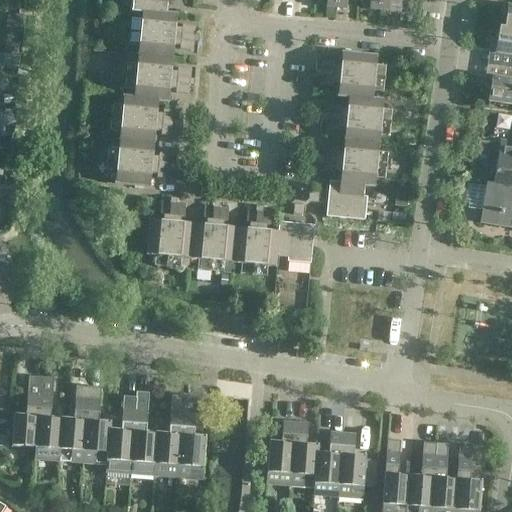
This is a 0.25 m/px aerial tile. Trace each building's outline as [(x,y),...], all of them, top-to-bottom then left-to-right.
[(165,15),(166,14),(166,0),(131,0),(131,13),(141,14),(141,13),(165,15)] [(326,0),(326,8),(336,8),(336,0),(326,0)] [(346,0),(336,0),(336,8),(346,9),(346,0)] [(369,0),(369,10),(379,10),(379,0),(369,0)] [(379,0),(379,10),(389,11),(389,0),(394,0),(402,0),(401,0),(379,0)] [(503,31),(511,32),(511,6),(502,5),(500,18),(505,19),(503,28),(503,31)] [(166,14),(165,15),(141,13),(141,14),(137,55),(172,59),(176,15),(166,14)] [(9,14),(8,30),(21,31),(22,15),(9,14)] [(193,36),(194,27),(181,26),(180,35),(193,36)] [(511,69),(511,32),(503,31),(503,28),(498,28),(496,41),(491,40),(489,53),(508,56),(506,68),(511,69)] [(191,51),(192,45),(192,42),(179,41),(179,50),(191,51)] [(5,45),(4,53),(16,55),(17,47),(5,45)] [(347,99),(347,97),(372,100),(372,99),(376,56),(341,52),(337,98),(347,99)] [(133,99),(157,102),(157,103),(167,104),(172,59),(137,55),(133,98),(133,99)] [(5,56),(4,63),(8,68),(14,69),(16,58),(5,56)] [(333,72),(334,66),(334,63),(321,62),(320,71),(333,72)] [(511,69),(506,68),(505,79),(486,76),(484,89),(489,90),(487,102),(511,105),(511,69)] [(189,80),(190,71),(177,69),(176,78),(189,80)] [(332,87),(333,78),(320,77),(319,86),(332,87)] [(8,79),(8,88),(16,88),(17,79),(8,79)] [(187,95),(188,87),(188,86),(175,85),(174,94),(187,95)] [(14,103),(13,94),(2,96),(4,104),(14,103)] [(157,103),(157,102),(133,99),(133,98),(122,97),(118,141),(153,144),(157,103)] [(372,100),(347,97),(347,99),(343,141),(378,144),(383,100),(372,99),(372,100)] [(339,116),(340,110),(340,107),(327,106),(326,115),(339,116)] [(9,110),(0,113),(0,121),(2,127),(14,123),(9,110)] [(174,122),(175,113),(162,111),(161,121),(174,122)] [(338,131),(339,122),(326,121),(325,130),(338,131)] [(173,137),(173,130),(174,128),(161,127),(160,136),(173,137)] [(479,140),(476,160),(488,161),(491,142),(479,140)] [(114,185),(123,186),(149,188),(153,144),(118,141),(114,185)] [(339,183),(339,184),(364,186),(364,187),(374,188),(378,144),(343,141),(339,183)] [(493,185),(511,188),(511,146),(499,144),(493,185)] [(335,159),(336,153),(336,150),(323,149),(322,158),(335,159)] [(170,165),(171,156),(158,154),(157,163),(170,165)] [(334,174),(335,165),(322,164),(321,173),(334,174)] [(169,180),(169,172),(169,171),(157,170),(156,179),(169,180)] [(364,221),(366,197),(363,197),(364,187),(364,186),(339,184),(339,183),(329,182),(326,217),(364,221)] [(511,188),(493,185),(486,184),(480,223),(511,227),(511,188)] [(459,185),(458,196),(465,197),(467,186),(459,185)] [(310,203),(318,204),(319,193),(308,192),(308,200),(310,203)] [(396,195),(395,207),(407,208),(408,196),(396,195)] [(147,197),(146,205),(155,206),(156,198),(147,197)] [(170,204),(169,204),(161,203),(159,216),(168,217),(170,204)] [(185,205),(178,205),(176,204),(175,217),(184,218),(185,205)] [(293,205),(292,215),(303,216),(304,208),(301,205),(293,205)] [(213,208),(210,208),(204,207),(202,220),(211,221),(213,208)] [(228,209),(220,209),(219,208),(217,221),(227,222),(228,209)] [(256,212),(255,212),(246,211),(245,224),(254,225),(256,212)] [(271,213),(264,213),(262,213),(260,226),(270,226),(271,213)] [(389,223),(390,214),(377,213),(377,222),(389,223)] [(192,225),(180,224),(149,221),(145,256),(189,260),(192,225)] [(276,258),(277,258),(287,259),(287,262),(310,265),(314,226),(278,223),(277,233),(279,233),(276,258)] [(236,229),(205,226),(192,225),(189,260),(233,264),(236,229)] [(277,233),(248,230),(236,229),(233,264),(276,268),(277,258),(276,258),(279,233),(277,233)] [(13,417),(11,446),(35,448),(41,379),(28,378),(25,418),(13,417)] [(34,460),(58,462),(59,450),(61,421),(50,420),(53,380),(41,379),(35,448),(34,460)] [(59,450),(58,462),(82,464),(88,387),(76,387),(73,422),(61,421),(59,450)] [(98,424),(101,388),(88,387),(82,464),(106,466),(109,432),(110,424),(98,424)] [(137,393),(136,398),(135,398),(129,475),(153,477),(157,435),(145,434),(148,394),(137,393)] [(184,397),(171,396),(168,436),(157,435),(153,477),(177,479),(184,397)] [(106,466),(105,473),(129,475),(135,398),(123,397),(120,433),(109,432),(106,466)] [(193,438),(196,398),(184,397),(177,479),(202,481),(205,439),(193,438)] [(289,487),(290,475),(294,424),(282,423),(281,445),(268,444),(265,486),(289,487)] [(294,424),(290,475),(289,487),(315,489),(315,484),(314,484),(316,455),(317,455),(318,448),(305,447),(307,425),(294,424)] [(315,484),(315,489),(314,496),(337,498),(338,486),(342,435),(329,434),(328,456),(317,455),(316,455),(314,484),(315,484)] [(353,457),(354,436),(342,435),(338,486),(337,498),(362,500),(365,458),(353,457)] [(387,441),(380,511),(404,511),(408,477),(397,477),(400,442),(387,441)] [(423,443),(420,478),(408,477),(404,511),(429,511),(433,458),(435,458),(436,444),(423,443)] [(453,511),(456,481),(445,480),(448,445),(436,444),(435,458),(433,458),(429,511),(453,511)] [(471,447),(458,446),(456,481),(453,511),(478,511),(481,483),(469,482),(471,447)]
